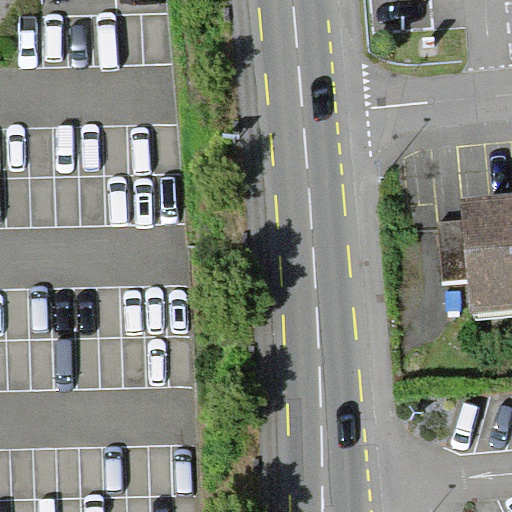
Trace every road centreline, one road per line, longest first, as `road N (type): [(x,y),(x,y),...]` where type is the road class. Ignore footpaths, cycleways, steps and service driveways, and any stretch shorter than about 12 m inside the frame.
road 1 (primary): [(303,112),(326,511)]
road 2 (residential): [(303,112),(511,95)]
